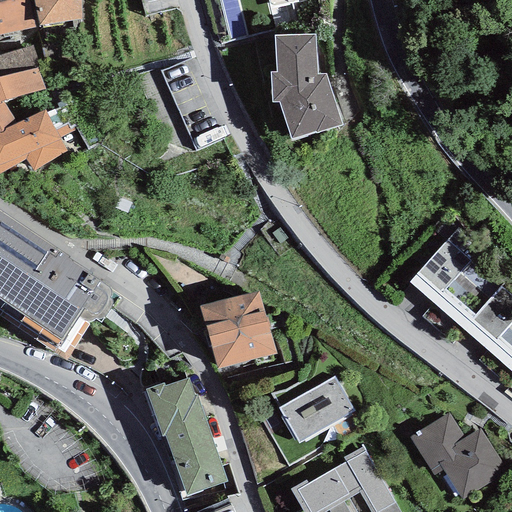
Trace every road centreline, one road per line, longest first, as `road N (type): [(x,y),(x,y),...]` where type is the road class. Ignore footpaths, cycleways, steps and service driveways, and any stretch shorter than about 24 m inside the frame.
road 1 (residential): [(511,415),(313,243),(247,153),(200,52),(188,0)]
road 2 (residential): [(259,511),(206,378),(165,314),(0,206)]
road 3 (tertiary): [(381,0),(417,92),(458,152),(511,208)]
road 4 (tertiary): [(165,511),(140,449),(108,407),(74,383),(0,355)]
